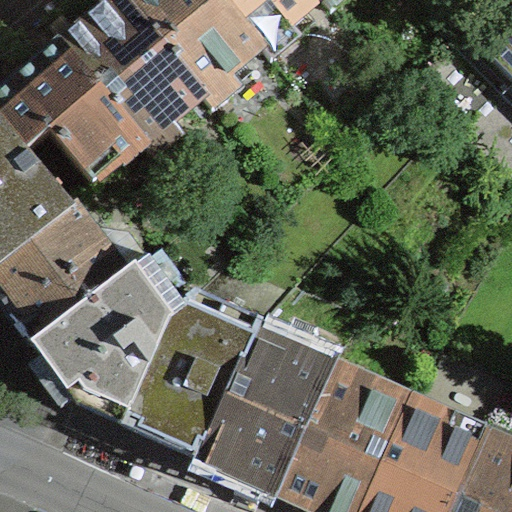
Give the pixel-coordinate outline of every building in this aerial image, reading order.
[(113,0),(60,45),(144,146),(203,97),(122,0),(113,0)] [(222,0),(122,0),(203,97),(262,48),(222,0)] [(222,0),(262,48),(319,0),(222,0)] [(511,0),(501,0),(469,32),(511,74),(511,0)] [(106,150),(121,167),(145,146),(144,146),(60,45),(0,95),(0,123),(24,153),(26,150),(49,131),(82,170),(106,150)] [(0,262),(73,208),(26,150),(24,153),(0,123),(0,262)] [(0,302),(32,345),(126,275),(75,207),(73,208),(0,262),(0,302)] [(182,308),(145,259),(126,275),(32,345),(76,404),(121,424),(168,321),(182,308)] [(199,459),(256,331),(258,332),(262,322),(197,293),(182,308),(168,321),(121,424),(121,425),(198,459),(199,459)] [(295,363),(301,351),(258,332),(256,331),(199,459),(276,493),(328,378),(295,363)] [(364,379),(359,392),(328,378),(276,493),(317,511),(359,511),(410,400),(364,379)] [(452,511),(482,446),(449,432),(455,419),(410,400),(359,511),(452,511)] [(452,511),(511,511),(511,459),(482,446),(452,511)]
